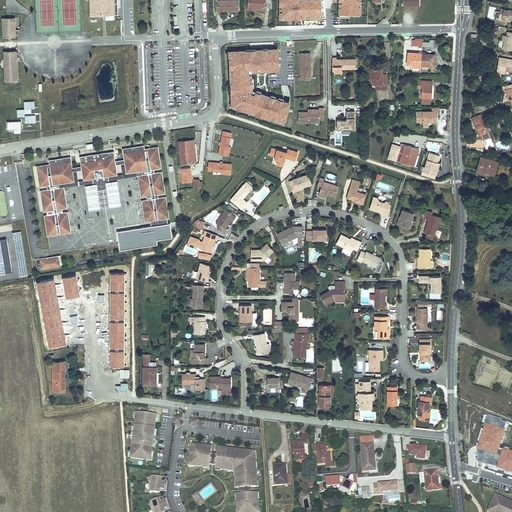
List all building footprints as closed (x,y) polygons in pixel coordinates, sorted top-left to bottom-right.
[(90,0),(91,16),(103,15),(103,13),(106,13),(106,15),(119,15),(118,0),(90,0)] [(246,0),(247,10),(264,10),(264,3),(269,3),(268,0),(246,0)] [(282,0),(282,5),(281,5),(281,9),(282,9),(282,18),(300,17),(299,13),(302,13),(302,17),(307,17),(307,16),(317,15),(317,16),(323,16),(322,0),(282,0)] [(341,0),(342,0),(340,0),(340,4),(342,4),(341,9),(340,9),(340,16),(350,17),(350,15),(360,15),(360,8),(359,8),(358,0),(341,0)] [(217,15),(221,15),(221,13),(226,13),(226,12),(228,12),(228,13),(238,13),(238,1),(217,2),(217,15)] [(511,7),(500,6),(498,15),(506,17),(511,17),(511,7)] [(4,20),(4,34),(9,33),(15,33),(15,34),(18,33),(20,28),(15,28),(15,20),(4,20)] [(511,49),(511,42),(511,41),(510,41),(511,35),(511,29),(507,29),(506,34),(502,33),(501,40),(503,40),(502,48),(511,49)] [(9,51),(4,51),(5,79),(16,79),(16,57),(20,56),(19,51),(16,51),(10,51),(10,52),(9,52),(9,51)] [(246,53),(229,54),(230,61),(231,61),(232,70),(230,70),(231,85),(233,85),(233,94),(232,94),(232,106),(237,108),(237,106),(246,109),(246,110),(256,113),(256,112),(265,115),(265,116),(272,118),(273,117),(277,118),(277,120),(283,122),(289,101),(255,91),(254,93),(251,93),(251,91),(250,75),(247,75),(247,70),(252,70),(252,72),(268,71),(267,60),(271,60),(270,51),(255,52),(255,54),(246,54),(246,53)] [(278,71),(277,51),(270,51),(271,60),(267,60),(268,71),(278,71)] [(417,62),(420,62),(420,53),(408,52),(407,63),(413,64),(413,63),(417,63),(417,62)] [(420,53),(420,62),(423,62),(423,64),(427,64),(427,65),(433,65),(434,54),(420,53)] [(309,54),(299,54),(299,78),(310,78),(310,68),(308,68),(308,66),(310,66),(309,54)] [(331,56),(331,67),(340,67),(354,67),(354,57),(335,57),(335,56),(331,56)] [(511,59),(498,57),(496,70),(504,72),(505,70),(505,67),(510,68),(510,70),(511,70),(511,63),(511,64),(511,61),(511,59)] [(370,67),(370,78),(375,78),(376,82),(376,87),(387,86),(386,74),(381,74),(381,66),(370,67)] [(421,82),(421,99),(430,99),(431,83),(421,82)] [(503,85),(505,92),(507,92),(509,99),(511,107),(511,82),(507,84),(503,85)] [(35,108),(35,100),(24,101),(25,108),(35,108)] [(307,112),(298,112),(298,123),(308,122),(307,119),(318,119),(323,119),(322,108),(318,108),(318,109),(318,110),(315,110),(314,109),(307,109),(307,112)] [(441,108),(433,108),(433,112),(417,111),(417,121),(423,121),(423,123),(429,124),(429,123),(429,121),(433,121),(433,123),(438,123),(438,116),(435,116),(435,113),(438,113),(441,113),(441,108)] [(340,129),(353,129),(353,110),(345,110),(345,119),(345,120),(344,121),(340,121),(340,119),(335,119),(336,128),(340,128),(340,129)] [(36,122),(36,114),(25,115),(25,116),(26,122),(36,122)] [(473,118),(477,130),(480,129),(481,134),(480,135),(484,146),(492,143),(486,127),(485,128),(483,123),(485,123),(482,114),(473,118)] [(22,128),(21,120),(7,121),(8,129),(22,128)] [(230,155),(232,146),(230,145),(233,131),(225,130),(222,141),(222,144),(220,153),(230,155)] [(193,145),(195,144),(194,138),(179,140),(182,162),(196,161),(193,145)] [(60,156),(48,158),(49,162),(36,164),(40,185),(47,184),(47,188),(40,189),(44,210),(47,210),(47,213),(44,213),(48,234),(71,231),(67,210),(63,211),(62,207),(67,206),(63,185),(57,186),(56,183),(62,182),(62,181),(74,179),(73,169),(76,169),(82,168),(83,178),(92,176),(93,181),(94,189),(110,186),(109,178),(108,174),(117,172),(116,163),(121,162),(125,161),(126,171),(139,169),(144,168),(145,172),(138,173),(142,195),(148,194),(149,197),(142,198),(146,220),(152,219),(153,222),(159,221),(160,222),(167,221),(168,221),(168,216),(169,216),(166,194),(159,195),(158,192),(165,191),(162,169),(155,170),(154,167),(161,166),(158,144),(145,146),(144,143),(132,145),(134,153),(125,154),(126,157),(124,157),(115,159),(114,155),(113,155),(112,153),(114,153),(114,149),(82,154),(83,160),(80,160),(81,164),(72,166),(70,166),(70,163),(61,165),(60,156)] [(132,145),(122,146),(124,157),(126,157),(125,154),(134,153),(132,145)] [(396,153),(394,160),(410,165),(414,154),(416,155),(418,149),(404,145),(401,155),(396,153)] [(280,160),(278,165),(284,167),(287,157),(291,158),(291,159),(297,161),(299,153),(289,150),(288,153),(273,148),(271,155),(276,157),(276,159),(280,160)] [(428,153),(425,163),(423,167),(425,168),(424,172),(438,177),(440,172),(437,172),(440,164),(442,157),(428,153)] [(70,155),(60,156),(61,165),(70,163),(70,166),(72,166),(70,155)] [(482,159),(478,172),(488,175),(488,172),(498,175),(501,164),(482,159)] [(117,172),(108,174),(109,178),(138,173),(145,172),(144,168),(139,169),(126,171),(125,161),(121,162),(123,171),(117,172)] [(232,174),(233,163),(224,162),(221,162),(210,161),(209,170),(223,171),(223,173),(232,174)] [(62,182),(56,183),(57,186),(63,185),(93,181),(92,176),(83,178),(78,179),(76,169),(73,169),(74,179),(62,181),(62,182)] [(294,181),(295,186),(297,191),(304,189),(313,186),(310,176),(294,181)] [(196,179),(195,186),(203,185),(204,179),(201,179),(201,178),(199,178),(196,179)] [(321,180),(319,187),(323,188),(320,197),(325,199),(326,196),(326,195),(328,196),(332,197),(335,190),(338,191),(339,188),(325,183),(325,181),(321,180)] [(248,204),(244,201),(243,200),(245,198),(246,199),(252,192),(246,187),(233,201),(242,210),(248,204)] [(349,199),(354,201),(357,202),(356,203),(364,206),(367,197),(362,196),(358,194),(359,190),(352,188),(349,199)] [(371,212),(380,215),(380,213),(384,214),(384,216),(383,218),(388,220),(391,209),(389,205),(389,204),(386,206),(380,204),(379,201),(375,200),(371,212)] [(400,224),(411,227),(414,218),(416,219),(417,213),(405,209),(404,213),(403,213),(400,224)] [(225,232),(232,224),(236,218),(227,211),(215,224),(218,227),(216,230),(223,236),(226,232),(225,232)] [(159,242),(159,238),(173,235),(171,224),(168,225),(167,221),(160,222),(153,223),(116,229),(119,249),(159,242)] [(196,222),(192,227),(202,231),(204,224),(197,221),(196,222)] [(424,235),(426,236),(434,238),(436,232),(438,224),(428,221),(426,230),(424,235)] [(283,245),(295,239),(295,237),(298,235),(299,237),(299,241),(303,241),(303,228),(294,227),(289,230),(289,232),(288,232),(287,231),(278,235),(283,245)] [(314,232),(307,232),(307,242),(315,242),(315,241),(328,241),(329,241),(329,230),(314,230),(314,232)] [(217,237),(203,232),(201,237),(203,237),(200,244),(197,242),(197,241),(188,238),(185,246),(194,250),(194,248),(198,249),(198,251),(208,255),(214,241),(215,242),(217,237)] [(359,255),(363,246),(359,244),(358,245),(357,246),(352,243),(342,239),(338,248),(345,251),(354,256),(355,253),(359,255)] [(255,251),(256,259),(266,259),(270,256),(269,255),(275,250),(269,243),(261,249),(261,250),(255,251)] [(253,260),(256,259),(255,251),(261,250),(261,249),(253,249),(253,260)] [(421,263),(419,263),(419,267),(432,268),(432,260),(432,249),(421,249),(421,257),(421,263)] [(381,258),(369,252),(368,253),(364,251),(360,261),(363,263),(364,261),(370,264),(377,267),(381,258)] [(49,257),(40,258),(42,267),(51,265),(51,264),(60,263),(58,254),(49,255),(49,257)] [(206,276),(207,270),(208,266),(199,264),(195,279),(206,281),(207,276),(206,276)] [(256,266),(248,266),(248,270),(250,270),(250,278),(250,286),(260,286),(266,286),(266,281),(260,281),(260,270),(257,270),(256,266)] [(286,272),(286,281),(288,281),(288,288),(286,288),(286,292),(294,292),(294,288),(300,288),(300,281),(296,281),(296,272),(286,272)] [(420,283),(427,283),(426,281),(430,281),(430,283),(431,283),(431,292),(441,292),(440,276),(420,277),(420,283)] [(337,280),(335,280),(336,287),(332,288),(320,295),(325,303),(333,298),(332,296),(337,296),(337,280)] [(346,280),(337,280),(337,296),(343,296),(343,288),(346,288),(346,280)] [(191,298),(190,302),(192,302),(192,306),(201,307),(202,299),(199,299),(199,296),(202,296),(203,286),(192,285),(191,289),(193,289),(192,298),(191,298)] [(337,296),(337,300),(346,299),(346,290),(346,288),(343,288),(343,296),(337,296)] [(386,295),(385,288),(375,288),(375,308),(387,309),(387,303),(386,303),(386,295)] [(284,311),(290,311),(292,311),(292,313),(291,313),(291,320),(293,320),(300,320),(300,314),(300,302),(284,302),(284,311)] [(241,304),(240,311),(242,311),(242,320),(253,320),(253,312),(252,312),(252,304),(241,304)] [(265,309),(264,323),(272,324),(273,310),(265,309)] [(428,324),(428,309),(417,309),(417,324),(419,324),(419,329),(430,329),(430,324),(428,324)] [(198,321),(194,321),(194,327),(194,334),(204,334),(204,328),(204,321),(204,316),(198,316),(198,321)] [(377,330),(377,336),(381,336),(381,339),(390,339),(390,330),(389,330),(385,330),(385,325),(386,325),(386,321),(389,321),(390,321),(390,317),(375,316),(375,330),(377,330)] [(297,347),(297,355),(306,355),(306,347),(306,340),(311,340),(311,333),(309,333),(309,328),(297,327),(297,333),(296,333),(297,340),(297,347)] [(271,351),(269,344),(266,332),(255,334),(255,339),(257,338),(260,353),(271,351)] [(431,341),(420,341),(420,355),(422,355),(422,363),(430,363),(431,341)] [(191,364),(201,364),(201,359),(204,359),(204,344),(195,344),(195,352),(195,359),(191,359),(191,364)] [(366,369),(377,369),(377,366),(378,359),(379,359),(383,359),(383,350),(366,350),(366,369)] [(49,355),(50,362),(64,360),(64,352),(49,355)] [(149,356),(143,356),(143,384),(152,384),(152,381),(156,381),(156,362),(149,362),(149,356)] [(64,360),(50,362),(50,363),(49,369),(52,369),(51,391),(64,391),(64,360)] [(292,370),(290,379),(289,382),(304,385),(303,388),(309,390),(309,386),(312,374),(304,373),(303,374),(301,374),(301,372),(292,370)] [(191,374),(187,374),(182,374),(181,384),(196,384),(196,374),(191,374)] [(219,376),(211,376),(211,387),(222,387),(222,394),(231,394),(231,377),(222,377),(219,377),(219,376)] [(281,388),(285,388),(285,378),(281,378),(281,376),(269,376),(269,379),(269,386),(281,385),(281,388)] [(360,382),(360,390),(366,389),(366,393),(360,394),(359,394),(359,399),(360,399),(360,404),(362,404),(362,408),(372,408),(372,404),(371,404),(371,399),(372,399),(374,399),(374,393),(371,393),(371,382),(360,382)] [(320,393),(319,406),(321,406),(329,406),(331,406),(331,395),(328,395),(328,385),(319,385),(320,393)] [(389,388),(389,406),(398,406),(398,388),(389,388)] [(419,416),(422,416),(430,417),(431,412),(431,403),(433,403),(434,397),(423,396),(422,401),(421,401),(419,416)] [(463,419),(471,419),(471,400),(463,400),(463,419)] [(152,456),(157,414),(137,412),(132,458),(150,460),(150,456),(152,456)] [(430,417),(422,416),(422,420),(431,421),(432,412),(431,412),(430,417)] [(475,465),(511,473),(511,446),(501,444),(507,420),(487,416),(475,465)] [(306,458),(305,452),(305,444),(304,439),(308,438),(307,433),(302,434),(303,439),(294,439),(295,459),(306,458)] [(316,443),(311,444),(312,450),(317,450),(318,463),(325,462),(332,462),(331,451),(328,451),(327,444),(323,444),(322,442),(316,442),(316,443)] [(373,443),(362,444),(364,471),(377,470),(376,459),(375,459),(373,443)] [(211,466),(213,446),(208,446),(208,445),(197,444),(197,446),(193,446),(191,462),(195,462),(195,465),(206,466),(206,465),(211,466)] [(426,458),(426,445),(409,444),(409,457),(426,458)] [(219,447),(217,466),(222,467),(222,468),(229,469),(230,467),(237,468),(238,474),(237,474),(237,481),(238,481),(239,486),(258,484),(258,479),(259,479),(258,472),(257,472),(256,463),(257,463),(256,456),(255,456),(255,451),(252,450),(244,449),(244,450),(232,448),(232,447),(224,447),(224,448),(219,447)] [(275,483),(282,483),(281,464),(273,465),(275,483)] [(281,464),(282,483),(289,482),(288,474),(286,474),(286,464),(281,464)] [(415,464),(406,465),(407,474),(416,473),(415,464)] [(438,470),(424,471),(426,491),(440,489),(438,470)] [(163,477),(153,475),(152,480),(153,480),(153,487),(151,487),(151,491),(161,492),(161,490),(162,488),(168,489),(169,481),(163,480),(163,479),(163,477)] [(339,476),(325,477),(326,486),(340,485),(339,476)] [(353,483),(344,479),(340,486),(349,491),(353,483)] [(382,483),(373,484),(374,495),(383,494),(383,493),(390,492),(390,491),(398,490),(397,481),(397,480),(385,482),(385,483),(382,483)] [(369,487),(361,487),(361,488),(362,495),(362,498),(370,497),(369,487)] [(258,491),(239,492),(239,497),(238,497),(239,508),(242,508),(242,511),(245,511),(258,511),(258,507),(261,506),(260,496),(259,496),(258,491)] [(205,500),(198,492),(194,495),(201,504),(205,500)] [(501,498),(495,495),(488,509),(495,511),(494,511),(511,511),(511,501),(511,502),(507,501),(508,499),(501,496),(501,498)] [(162,497),(152,501),(153,505),(155,504),(157,511),(156,511),(155,511),(166,511),(166,510),(166,509),(172,506),(169,499),(163,501),(163,500),(162,497)]
